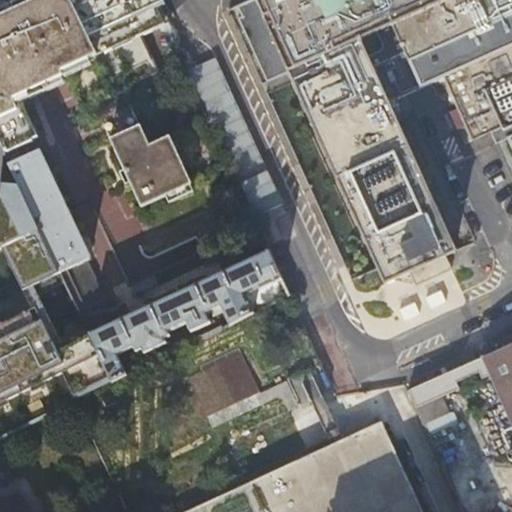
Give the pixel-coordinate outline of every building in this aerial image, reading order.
[(18,0),(0,8),(0,144),(5,155),(32,141),(13,100),(68,74),(92,126),(100,122),(144,210),(232,168),(209,119),(151,146),(123,89),(115,93),(69,0),(18,0)] [(69,0),(115,93),(123,89),(157,74),(139,37),(171,22),(160,0),(69,0)] [(511,0),(249,0),(229,9),(229,11),(239,7),(243,16),(238,18),(267,82),(289,72),(385,284),(410,273),(416,287),(434,279),(453,270),(446,256),(456,252),(388,103),(444,77),(473,141),(491,132),(497,145),(508,139),(511,148),(511,0)] [(207,58),(186,69),(190,75),(205,67),(215,85),(201,93),(211,112),(231,101),(207,58)] [(0,402),(61,372),(76,400),(113,382),(91,335),(85,323),(59,336),(48,314),(42,317),(36,306),(0,323),(0,248),(2,247),(23,291),(33,286),(37,295),(65,282),(60,271),(9,164),(5,155),(0,144),(0,402)] [(90,257),(39,151),(9,164),(60,271),(87,258),(90,257)] [(262,167),(238,178),(268,244),(291,233),(262,167)] [(269,250),(91,335),(113,382),(127,374),(118,355),(134,348),(136,351),(143,348),(145,353),(167,342),(165,338),(171,335),(170,331),(188,322),(192,331),(212,321),(208,313),(213,311),(215,314),(224,310),(230,322),(253,311),(246,295),(282,278),(269,250)] [(96,277),(87,258),(60,271),(65,282),(76,305),(103,293),(95,278),(96,277)] [(219,368),(222,371),(226,373),(230,374),(234,374),(238,373),(240,372),(243,370),(245,367),(246,364),(247,360),(247,356),(247,353),(246,350),(244,348),(242,346),(239,344),(237,343),(234,342),(231,342),(227,342),(224,343),(223,344),(220,347),(218,349),(216,353),(215,358),(216,364),(219,368)] [(511,345),(409,391),(424,424),(449,413),(442,397),(459,389),(456,383),(479,373),(482,380),(490,376),(511,424),(511,345)] [(300,406),(323,396),(310,368),(288,379),(300,406)] [(422,511),(381,422),(186,511),(422,511)]
